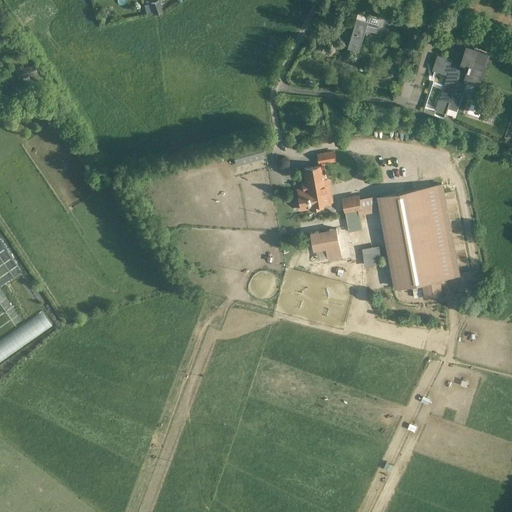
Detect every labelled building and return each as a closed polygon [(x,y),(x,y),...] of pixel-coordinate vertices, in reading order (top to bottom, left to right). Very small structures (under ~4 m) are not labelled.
[(159,1),(151,3),(155,15),(162,13),(159,1)] [(380,17),(367,13),(365,18),(357,16),(356,19),(349,43),(360,47),(365,29),(386,33),(388,21),(396,23),(398,12),(391,11),(392,8),(382,6),(380,17)] [(417,18),(410,16),(408,24),(415,26),(417,18)] [(429,23),(424,36),(436,40),(441,27),(429,23)] [(340,33),(328,29),(326,36),(338,40),(340,33)] [(440,56),(436,68),(448,72),(437,107),(448,110),(450,106),(458,108),(461,96),(455,94),(461,77),(477,82),(487,53),(473,49),(472,52),(465,50),(461,63),(440,56)] [(35,66),(18,70),(20,78),(37,73),(35,66)] [(264,142),(233,150),(237,164),(267,156),(264,142)] [(334,151),(319,154),(320,162),(335,159),(334,151)] [(322,165),(304,168),(307,182),(303,183),(304,189),(299,190),(301,201),(299,202),(300,209),(307,208),(307,206),(312,205),(313,209),(321,208),(320,203),(332,201),(328,178),(325,179),(322,165)] [(442,184),(423,187),(421,188),(438,280),(458,276),(442,184)] [(421,188),(379,195),(381,210),(395,288),(438,280),(421,188)] [(379,195),(359,199),(361,209),(358,209),(359,214),(381,210),(379,195)] [(358,196),(343,199),(346,212),(358,209),(361,209),(359,199),(358,196)] [(358,209),(346,212),(349,232),(362,229),(359,214),(358,209)] [(336,228),(311,233),(314,250),(326,247),(339,245),(336,228)] [(339,245),(326,247),(328,259),(342,257),(339,245)] [(379,248),(363,250),(363,257),(380,254),(379,248)] [(380,254),(363,257),(365,265),(381,262),(380,254)] [(440,283),(423,286),(426,298),(442,295),(440,283)] [(0,360),(43,333),(41,329),(36,332),(31,324),(0,343),(0,360)]
